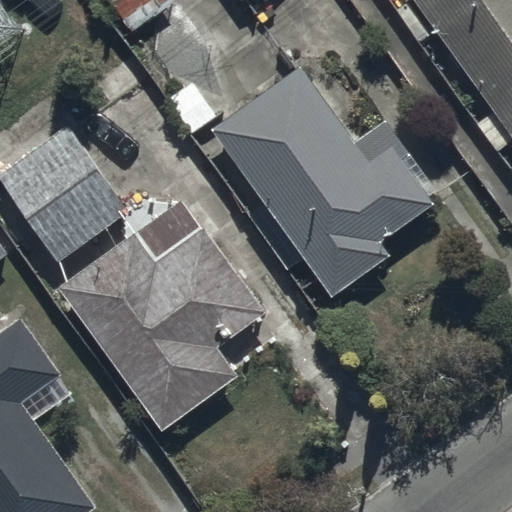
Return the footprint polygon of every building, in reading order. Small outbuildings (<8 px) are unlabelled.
[(176,0),(125,0),(144,24),(176,0)] [(511,0),(424,0),(511,123),(511,0)] [(305,59),(216,124),(268,196),(248,211),(289,267),(310,252),(337,289),(394,248),(386,236),(448,191),(390,112),(360,135),(305,59)] [(76,118),(1,169),(62,259),(137,208),(76,118)] [(185,195),(114,245),(65,279),(167,425),(245,371),(222,339),(268,306),(211,226),(185,195)] [(0,234),(0,259),(12,252),(0,234)] [(25,312),(0,329),(0,511),(87,511),(103,501),(29,396),(66,369),(25,312)]
